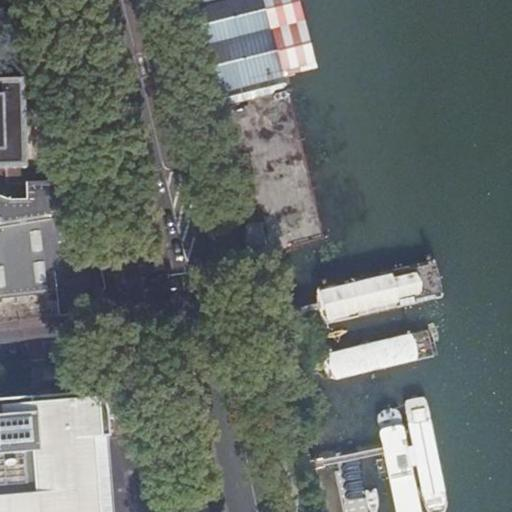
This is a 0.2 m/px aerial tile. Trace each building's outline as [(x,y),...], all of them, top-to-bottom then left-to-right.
[(300,0),(195,0),(199,11),(199,14),(200,17),(220,91),(285,74),(319,65),(300,0)] [(285,74),(220,91),(260,254),(329,236),(285,74)] [(0,167),(27,167),(25,84),(0,85),(0,167)] [(0,300),(56,294),(59,317),(90,313),(109,286),(84,182),(36,184),(37,201),(20,201),(7,195),(0,193),(0,300)] [(0,511),(101,511),(93,425),(113,423),(110,395),(89,376),(0,385),(0,511)] [(95,378),(89,376),(110,395),(106,387),(101,382),(95,378)] [(120,511),(113,423),(93,425),(101,511),(120,511)]
